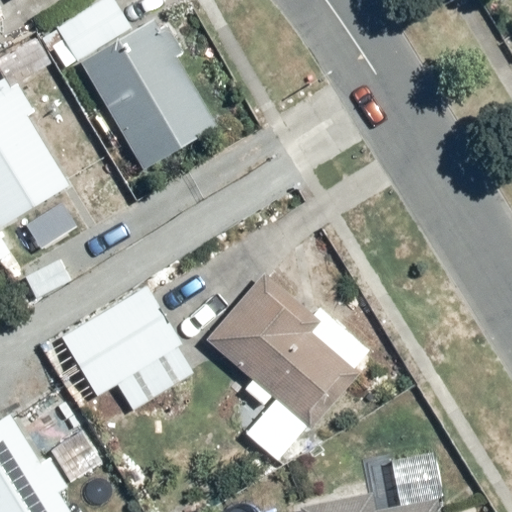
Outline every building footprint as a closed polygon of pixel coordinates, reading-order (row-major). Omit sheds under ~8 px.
[(158,19),(85,61),(147,168),(220,126),(158,19)] [(0,40),(8,36),(0,22),(0,40)] [(73,185),(8,78),(0,82),(0,226),(1,228),(73,185)] [(323,322),(269,275),(212,341),(315,430),(363,374),(314,332),(323,322)] [(194,369),(143,284),(58,335),(93,394),(115,380),(131,406),(194,369)] [(15,412),(0,421),(0,511),(72,511),(77,509),(15,412)] [(377,493),(304,508),(304,511),(443,511),(441,499),(380,511),(377,493)]
